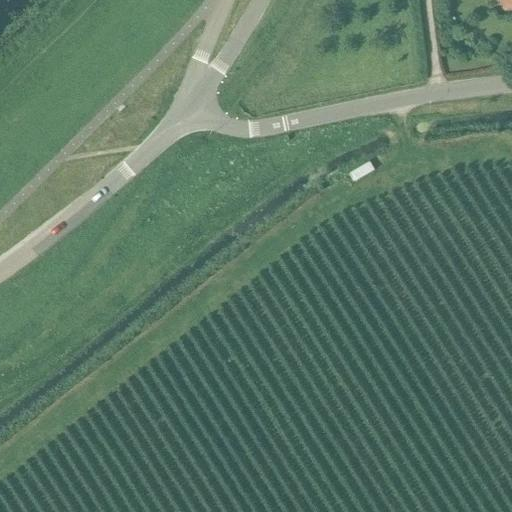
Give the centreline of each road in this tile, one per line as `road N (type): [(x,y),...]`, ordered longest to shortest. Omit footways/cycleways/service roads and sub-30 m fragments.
road 1 (tertiary): [(186,111),(233,131),(511,80)]
road 2 (unclassified): [(186,111),(0,271)]
road 3 (tertiary): [(186,111),(260,0)]
